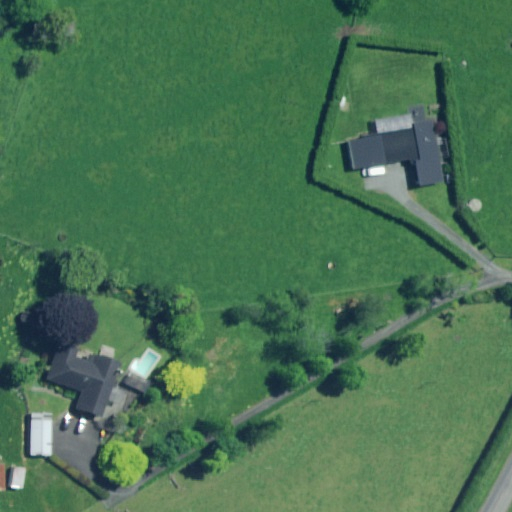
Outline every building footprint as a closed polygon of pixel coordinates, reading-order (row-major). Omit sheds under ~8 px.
[(413,187),(437,183),(434,165),(447,163),(439,118),(426,120),(424,106),(407,109),(408,117),(373,123),(374,134),(360,136),(361,139),(344,142),(349,170),(408,160),(413,187)] [(31,314),(17,311),(15,323),(29,326),(31,314)] [(83,350),(82,355),(53,346),(42,382),(77,392),(72,411),(97,418),(102,402),(113,405),(117,392),(104,388),(116,350),(101,345),(98,354),(83,350)] [(126,371),(119,385),(139,395),(147,381),(126,371)] [(47,415),(26,415),(25,457),(46,457),(47,415)] [(18,470),(5,469),(4,490),(17,490),(18,470)]
